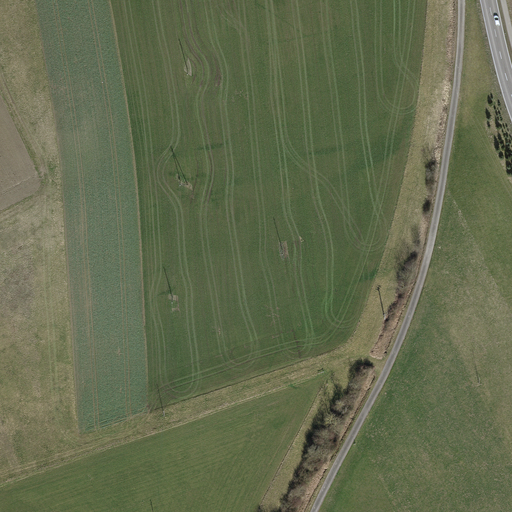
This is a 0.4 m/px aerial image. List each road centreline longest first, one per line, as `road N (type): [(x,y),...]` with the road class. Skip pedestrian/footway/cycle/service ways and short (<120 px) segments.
road 1 (unclassified): [(462,0),(454,108),(426,257),(396,354),(315,511)]
road 2 (track): [(396,354),(377,350),(0,478)]
road 3 (track): [(0,216),(54,189),(0,73)]
